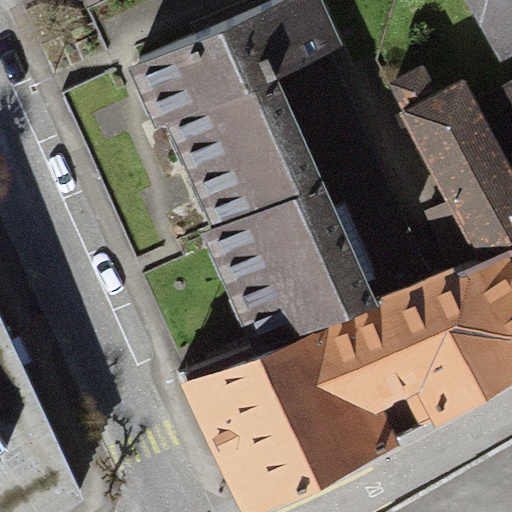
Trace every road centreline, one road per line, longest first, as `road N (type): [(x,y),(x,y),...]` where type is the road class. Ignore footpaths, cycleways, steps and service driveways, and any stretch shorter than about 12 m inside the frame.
road 1 (residential): [(176,511),(0,118)]
road 2 (residential): [(511,407),(328,511)]
